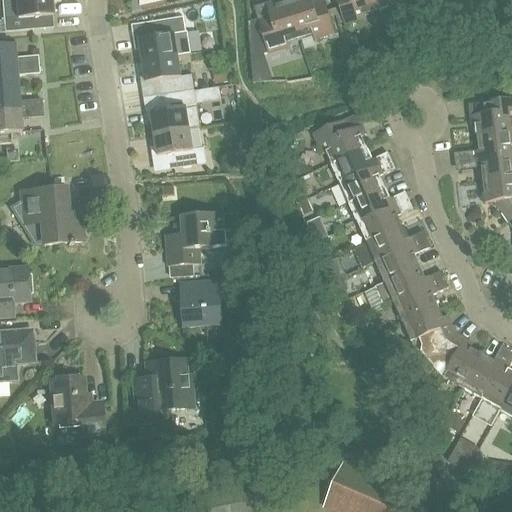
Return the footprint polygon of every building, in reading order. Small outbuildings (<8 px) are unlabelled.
[(2,0),(4,20),(5,33),(32,31),(31,19),(52,17),(53,17),(52,5),(58,4),(57,0),(2,0)] [(140,0),(140,8),(167,2),(166,0),(140,0)] [(336,35),(331,19),(325,2),(313,5),(311,0),(300,0),(289,4),(301,41),(313,38),(314,42),(336,35)] [(366,17),(377,13),(373,0),(336,0),(346,28),(367,21),(366,17)] [(412,7),(409,0),(373,0),(377,13),(390,9),(391,13),(412,7)] [(289,45),(301,41),(289,4),(277,7),(275,2),(265,6),(269,17),(258,20),(258,21),(257,21),(248,24),(251,60),(264,56),(268,55),(268,56),(290,49),(289,45)] [(141,51),(143,63),(178,58),(174,37),(186,35),(183,19),(151,24),(154,38),(134,41),(136,52),(141,51)] [(462,20),(462,34),(473,34),(473,20),(462,20)] [(0,69),(39,66),(38,58),(16,59),(15,46),(0,47),(0,69)] [(181,78),(178,58),(143,63),(145,75),(140,76),(141,85),(160,82),(163,98),(195,92),(192,76),(181,78)] [(40,76),(39,66),(0,69),(0,91),(19,90),(18,77),(40,76)] [(228,69),(213,72),(215,84),(230,82),(228,69)] [(0,113),(43,109),(42,101),(20,103),(19,90),(0,91),(0,113)] [(153,124),(155,136),(190,131),(201,129),(195,92),(163,98),(165,113),(146,116),(148,125),(153,124)] [(511,135),(511,102),(467,107),(470,130),(474,129),(476,140),(511,135)] [(43,109),(0,113),(0,143),(7,143),(6,135),(23,134),(21,120),(44,118),(43,109)] [(366,138),(361,128),(357,116),(344,123),(312,137),(320,157),(324,155),(330,167),(366,150),(362,140),(366,138)] [(193,152),(190,131),(155,136),(157,149),(152,150),(153,159),(172,156),(175,171),(207,166),(205,150),(193,152)] [(511,157),(511,135),(476,140),(477,154),(473,155),(474,162),(511,157)] [(289,148),(277,153),(288,178),(300,173),(289,148)] [(372,162),(366,150),(330,167),(339,187),(395,161),(392,154),(388,156),(388,155),(372,162)] [(480,172),(481,183),(511,179),(511,157),(474,162),(476,173),(480,172)] [(339,187),(348,207),(384,190),(379,179),(395,171),(395,170),(398,169),(395,161),(339,187)] [(511,179),(481,183),(484,207),(493,206),(507,226),(511,222),(511,179)] [(298,181),(290,185),(295,196),(304,192),(298,181)] [(163,189),(163,197),(174,197),(173,188),(163,189)] [(348,207),(356,227),(409,203),(405,195),(390,202),(384,190),(348,207)] [(21,195),(21,202),(24,227),(42,225),(44,247),(68,245),(69,248),(74,247),(74,245),(83,244),(80,214),(67,215),(65,191),(21,195)] [(308,200),(299,204),(304,216),(313,212),(308,200)] [(412,211),(409,203),(356,227),(365,246),(402,230),(397,218),(412,211)] [(169,269),(194,267),(201,266),(200,251),(226,249),(223,215),(182,218),(183,236),(166,237),(169,269)] [(316,245),(332,238),(327,227),(311,234),(316,245)] [(363,271),(374,266),(426,243),(423,234),(407,241),(402,230),(365,246),(355,251),(363,271)] [(374,266),(383,286),(420,269),(415,257),(430,251),(426,243),(374,266)] [(338,259),(336,260),(325,265),(334,284),(341,280),(347,278),(338,259)] [(425,281),(420,269),(383,286),(374,290),(383,310),(392,306),(444,282),(441,274),(425,281)] [(12,305),(29,304),(26,272),(0,273),(0,319),(13,319),(12,305)] [(220,302),(234,301),(233,289),(252,288),(251,276),(232,278),(232,282),(198,284),(199,297),(182,298),(185,330),(222,327),(220,302)] [(341,280),(334,284),(338,293),(346,289),(341,280)] [(392,306),(400,326),(438,309),(433,298),(448,291),(444,282),(392,306)] [(410,346),(425,364),(454,338),(458,334),(449,317),(442,320),(438,309),(400,326),(410,346)] [(27,333),(0,335),(0,398),(10,398),(8,383),(16,382),(15,366),(33,365),(32,349),(28,350),(27,333)] [(458,334),(454,338),(425,364),(442,382),(461,393),(481,358),(471,352),(475,345),(458,334)] [(492,364),(481,358),(461,393),(480,404),(508,353),(501,349),(492,364)] [(480,404),(499,415),(511,390),(511,376),(507,374),(511,365),(511,355),(508,353),(480,404)] [(147,366),(148,378),(149,395),(135,396),(138,427),(169,424),(167,412),(193,410),(190,377),(186,377),(184,363),(147,366)] [(231,373),(224,389),(245,399),(253,384),(231,373)] [(83,381),(79,381),(79,377),(65,378),(65,382),(51,383),(55,426),(82,424),(83,437),(103,435),(101,406),(85,407),(83,381)] [(511,422),(511,390),(499,415),(511,422)] [(492,478),(494,466),(481,464),(480,476),(492,478)] [(424,511),(412,500),(407,495),(407,494),(344,466),(325,510),(330,511),(424,511)] [(193,492),(197,511),(258,511),(252,480),(193,492)]
